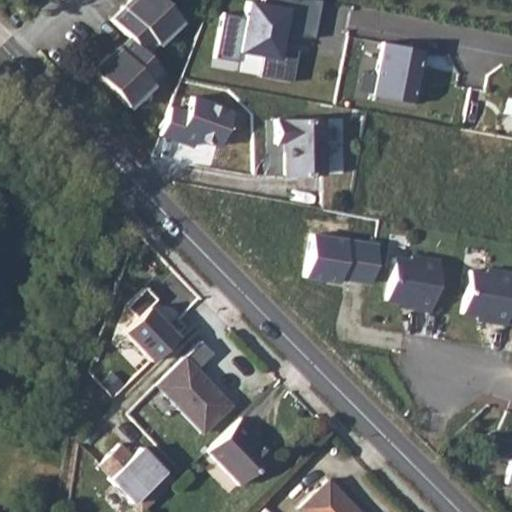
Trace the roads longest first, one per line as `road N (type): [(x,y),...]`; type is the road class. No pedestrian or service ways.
road 1 (secondary): [(456,511),(0,47)]
road 2 (residential): [(364,22),(511,50)]
